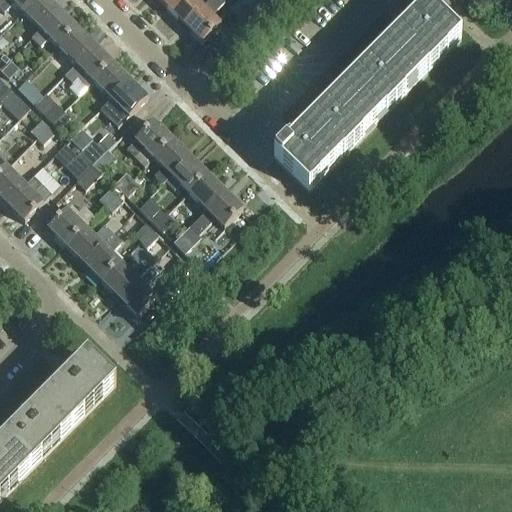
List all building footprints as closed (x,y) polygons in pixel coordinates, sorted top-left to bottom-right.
[(14,8),(23,17),(40,0),(5,0),(0,5),(0,12),(5,18),(14,8)] [(40,0),(23,17),(41,35),(60,16),(43,0),(40,0)] [(153,0),(167,13),(179,0),(153,0)] [(179,0),(167,13),(184,31),(203,12),(191,0),(179,0)] [(203,12),(184,31),(203,49),(221,30),(212,20),(225,7),(217,0),(214,0),(203,12)] [(234,0),(251,17),(263,6),(257,0),(234,0)] [(276,162),(309,194),(459,43),(431,15),(294,153),(289,148),(276,162)] [(50,43),(58,52),(77,33),(60,16),(41,35),(32,43),(41,52),(50,43)] [(58,52),(76,70),(95,51),(77,33),(58,52)] [(93,87),(94,87),(112,68),(95,51),(76,70),(65,81),(73,89),(78,83),(88,93),(93,87)] [(11,66),(1,76),(8,84),(18,74),(11,66)] [(30,96),(44,79),(30,67),(15,83),(30,96)] [(94,87),(111,105),(130,86),(112,68),(94,87)] [(0,106),(2,109),(14,97),(0,83),(0,106)] [(111,105),(101,115),(108,122),(112,118),(123,129),(148,104),(130,86),(111,105)] [(37,96),(29,104),(35,110),(43,102),(37,96)] [(14,97),(2,109),(20,127),(31,115),(14,97)] [(35,110),(53,128),(64,117),(58,110),(57,111),(46,100),(43,102),(35,110)] [(64,117),(53,128),(59,134),(71,123),(64,117)] [(31,137),(37,144),(49,132),(42,126),(31,137)] [(143,154),(154,164),(172,145),(154,127),(127,154),(135,162),(143,154)] [(49,132),(37,144),(44,150),(55,139),(49,132)] [(163,190),(166,187),(190,162),(172,145),(154,164),(163,173),(155,182),(163,190)] [(93,146),(80,159),(92,171),(107,155),(99,147),(97,149),(93,146)] [(107,155),(92,171),(101,180),(117,165),(107,155)] [(66,173),(78,184),(92,171),(80,159),(66,173)] [(180,190),(189,199),(208,180),(190,162),(166,187),(174,195),(180,190)] [(92,171),(78,184),(79,185),(77,187),(86,196),(101,180),(92,171)] [(0,181),(0,202),(7,210),(26,191),(8,173),(0,181)] [(115,190),(122,196),(133,185),(126,178),(115,190)] [(137,189),(142,184),(138,180),(133,185),(137,189)] [(189,199),(207,216),(225,197),(208,180),(189,199)] [(26,191),(7,210),(25,228),(52,200),(34,182),(26,191)] [(133,185),(122,196),(128,203),(139,191),(137,189),(133,185)] [(100,205),(106,212),(117,200),(111,194),(100,205)] [(225,197),(207,216),(190,232),(199,241),(215,225),(225,234),(243,215),(225,197)] [(117,200),(106,212),(112,218),(124,207),(117,200)] [(140,214),(157,231),(168,220),(151,203),(140,214)] [(48,234),(66,252),(85,233),(67,215),(48,234)] [(168,220),(157,231),(163,238),(174,226),(168,220)] [(135,240),(141,247),(152,235),(146,229),(135,240)] [(66,252),(84,269),(114,239),(105,231),(94,242),(85,233),(66,252)] [(152,235),(141,247),(148,253),(159,242),(152,235)] [(84,269),(101,287),(120,268),(111,259),(122,248),(114,239),(84,269)] [(176,282),(171,287),(181,298),(198,280),(182,264),(170,276),(176,282)] [(101,287),(119,304),(138,285),(120,268),(101,287)] [(138,285),(119,304),(137,322),(156,303),(146,294),(161,280),(152,271),(138,285)] [(0,505),(116,389),(88,361),(0,449),(0,505)]
